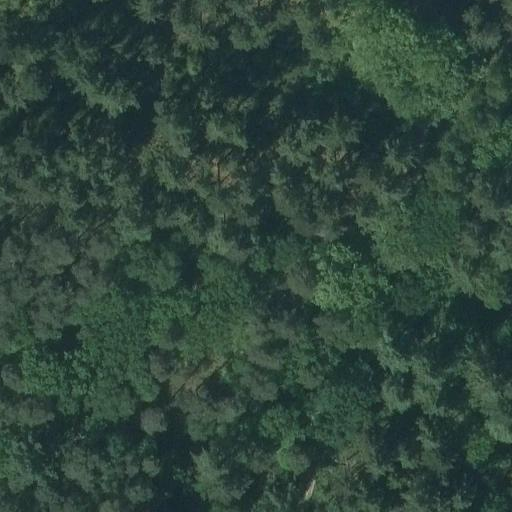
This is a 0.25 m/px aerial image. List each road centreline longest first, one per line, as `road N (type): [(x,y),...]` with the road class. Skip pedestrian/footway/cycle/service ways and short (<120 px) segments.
road 1 (track): [(511,17),(449,80),(350,249),(359,276),(328,432),(290,511)]
road 2 (track): [(350,249),(151,511)]
road 3 (track): [(346,0),(365,56),(425,115)]
